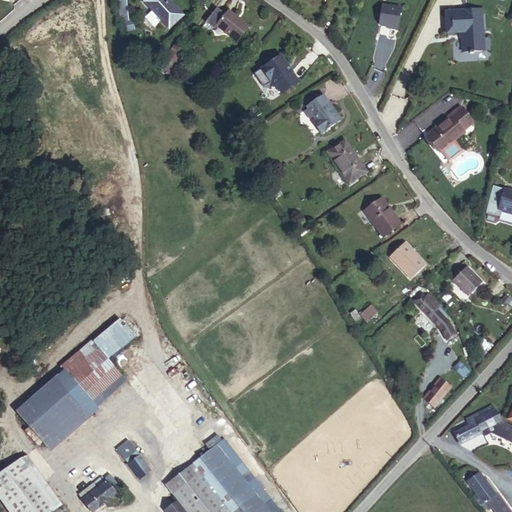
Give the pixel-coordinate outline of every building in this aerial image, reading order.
[(182,28),(155,4),(145,14),(172,39),(182,28)] [(399,31),(403,7),(383,4),(379,27),(399,31)] [(252,27),(229,10),(226,15),(217,8),(207,22),(239,45),(252,27)] [(462,62),(483,61),(481,20),(445,21),(446,48),(461,48),(462,62)] [(172,75),(188,47),(176,40),(160,69),(172,75)] [(299,82),(281,55),(254,74),(264,88),(269,89),(275,85),(282,94),(299,82)] [(340,121),(323,95),(307,107),(316,120),(313,122),(321,134),(340,121)] [(485,104),(474,100),(472,107),(479,110),(479,107),(483,109),(482,112),(493,117),(496,108),(486,103),(485,104)] [(437,128),(427,136),(440,152),(464,133),(463,131),(473,123),(460,107),(450,115),(451,117),(437,128)] [(450,115),(436,126),(437,128),(451,117),(450,115)] [(329,153),(350,184),(366,173),(345,142),(329,153)] [(498,191),(492,189),(486,213),(493,215),(501,211),(511,214),(511,191),(499,188),(498,191)] [(388,209),(381,199),(364,211),(383,237),(401,224),(389,208),(388,209)] [(382,199),(381,199),(388,209),(389,208),(382,199)] [(405,242),(390,257),(411,279),(426,265),(405,242)] [(466,268),(454,280),(468,295),(481,283),(466,268)] [(450,315),(430,293),(425,298),(421,294),(414,300),(440,328),(447,339),(455,334),(447,322),(445,320),(450,315)] [(511,300),(506,295),(500,302),(506,307),(511,300)] [(371,305),(360,315),(367,323),(378,313),(371,305)] [(355,310),(347,316),(353,324),(361,319),(355,310)] [(136,329),(123,314),(86,346),(100,362),(136,329)] [(475,347),(481,354),(491,344),(484,337),(475,347)] [(100,362),(86,346),(84,344),(54,371),(88,409),(118,383),(100,362)] [(454,368),(463,378),(469,372),(460,363),(454,368)] [(440,378),(423,399),(434,408),(451,387),(440,378)] [(80,420),(48,381),(10,414),(42,452),(80,420)] [(511,396),(511,400),(496,433),(506,438),(511,425),(511,396)] [(480,421),(467,427),(470,432),(482,426),(480,421)] [(470,432),(467,427),(456,433),(458,439),(443,446),(448,457),(488,437),(482,426),(470,432)] [(130,457),(119,441),(109,448),(120,464),(130,457)] [(254,511),(243,497),(207,448),(155,486),(168,504),(174,511),(254,511)] [(130,478),(146,467),(136,453),(130,457),(120,464),(130,478)] [(19,455),(0,468),(0,510),(1,511),(45,511),(48,510),(54,506),(19,455)] [(97,479),(73,495),(84,510),(107,494),(97,479)] [(466,488),(455,496),(464,507),(461,509),(462,511),(464,511),(466,511),(467,511),(490,511),(485,505),(482,507),(482,506),(471,493),(466,488)] [(473,491),(471,493),(482,506),(482,507),(485,505),(473,491)]
